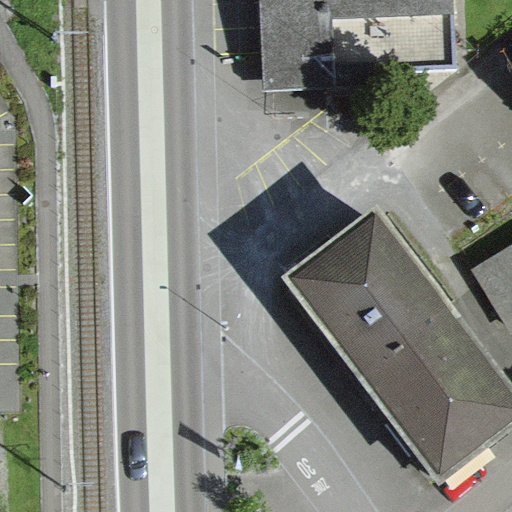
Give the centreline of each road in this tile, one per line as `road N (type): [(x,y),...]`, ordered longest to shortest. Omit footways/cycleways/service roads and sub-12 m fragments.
road 1 (primary): [(158,383),(149,0)]
road 2 (residential): [(158,383),(238,382),(351,511)]
road 3 (primary): [(162,511),(158,383)]
